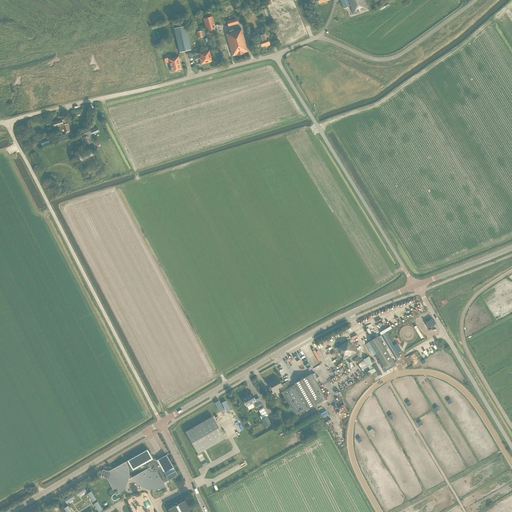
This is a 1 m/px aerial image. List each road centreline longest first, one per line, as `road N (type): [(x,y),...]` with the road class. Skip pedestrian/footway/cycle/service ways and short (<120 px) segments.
road 1 (track): [(0,122),(8,120),(155,412)]
road 2 (track): [(381,511),(350,452),(350,428),(366,393),(395,375),(416,371),(454,381),(511,464)]
road 3 (tertiary): [(160,422),(347,314),(416,286)]
road 4 (unclassified): [(8,120),(275,54)]
road 5 (unclassified): [(416,286),(275,54)]
road 6 (unclassified): [(275,54),(321,37),(389,58),(475,0)]
road 7 (unclassified): [(511,449),(416,286)]
road 8 (track): [(511,421),(461,329),(473,296),(511,271)]
road 9 (track): [(387,378),(448,482),(504,451)]
road 10 (tertiary): [(14,511),(160,422)]
